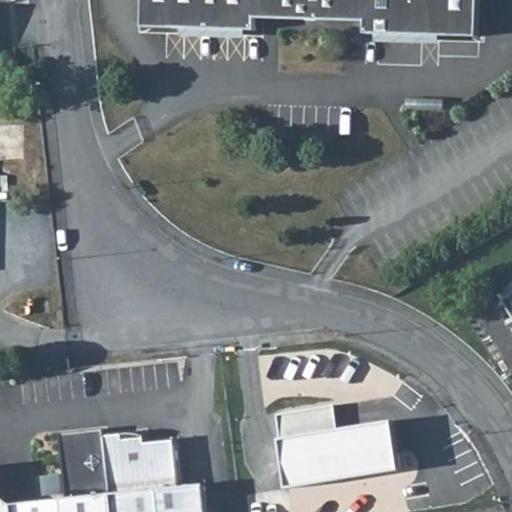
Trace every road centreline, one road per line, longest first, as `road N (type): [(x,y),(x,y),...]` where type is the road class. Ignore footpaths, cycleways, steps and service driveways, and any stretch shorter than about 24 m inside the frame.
road 1 (residential): [(511,438),(431,349),(357,318),(231,297),(176,278),(130,244),(81,150),(63,0)]
road 2 (unknown): [(205,288),(204,387),(192,416),(0,410)]
